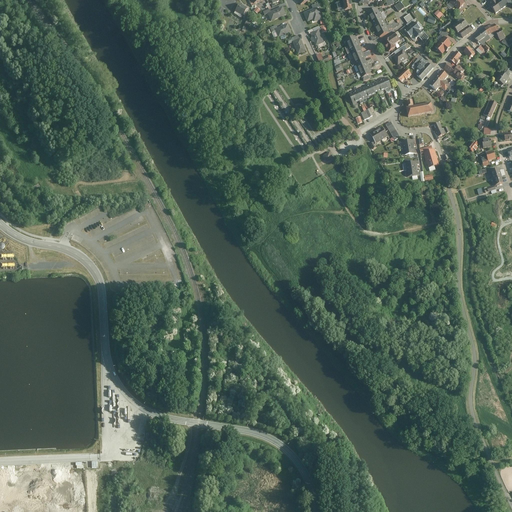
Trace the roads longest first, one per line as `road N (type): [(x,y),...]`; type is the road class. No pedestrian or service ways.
road 1 (tertiary): [(0,224),(89,265),(101,285),(106,357),(124,394),(161,417),(276,442),(304,471),(314,511)]
road 2 (unclassified): [(454,211),(475,357),(470,405),(511,505)]
road 3 (residential): [(394,113),(399,128),(433,136),(454,211)]
